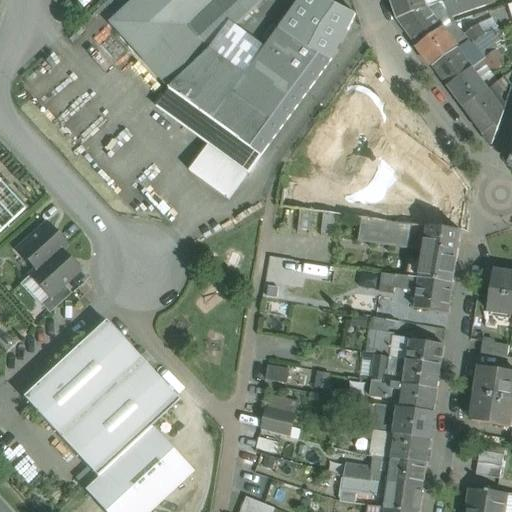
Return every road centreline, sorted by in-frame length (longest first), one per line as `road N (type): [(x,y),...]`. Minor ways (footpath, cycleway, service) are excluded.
road 1 (residential): [(501,196),(477,233),(430,511)]
road 2 (residential): [(379,0),(420,85),(501,196)]
road 3 (residential): [(0,108),(146,265)]
